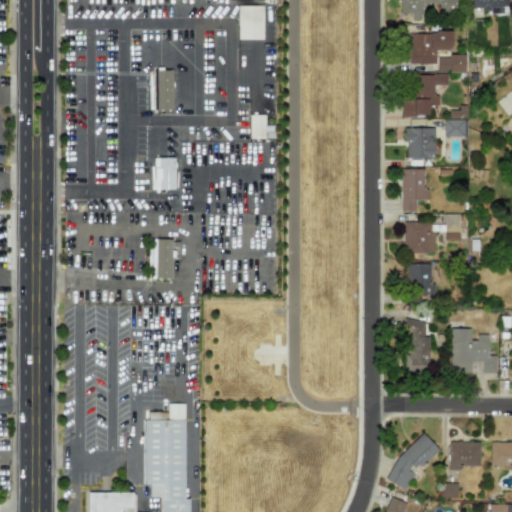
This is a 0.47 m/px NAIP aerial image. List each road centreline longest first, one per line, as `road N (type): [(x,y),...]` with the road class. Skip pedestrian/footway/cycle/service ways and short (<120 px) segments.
road 1 (residential): [(355,511),(371,437),(373,0)]
road 2 (secondary): [(19,0),(25,511)]
road 3 (secondary): [(45,511),(44,49)]
road 4 (residential): [(370,406),(511,408)]
